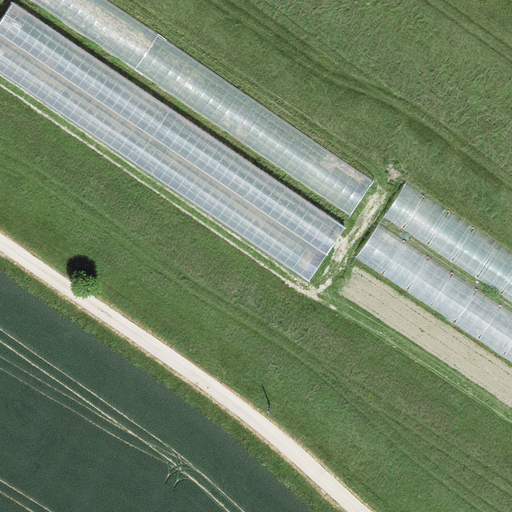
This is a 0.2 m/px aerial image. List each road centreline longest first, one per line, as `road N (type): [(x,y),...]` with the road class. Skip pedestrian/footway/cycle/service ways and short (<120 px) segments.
road 1 (track): [(0,240),(173,358),(359,511)]
road 2 (track): [(0,81),(312,293)]
